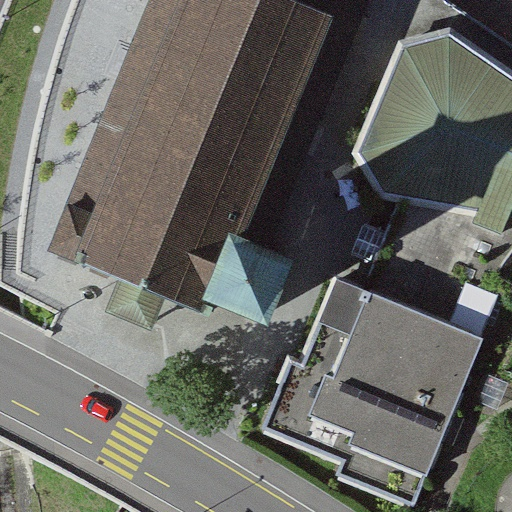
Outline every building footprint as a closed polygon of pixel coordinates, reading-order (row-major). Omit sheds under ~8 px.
[(152,0),(127,63),(51,251),(119,278),(144,288),(166,297),(209,314),(217,297),(265,317),(289,260),(265,250),(368,0),(152,0)] [(511,44),(446,0),(422,0),(359,153),(382,194),(401,198),(511,217),(511,44)] [(374,263),(362,290),(484,339),(500,293),(488,284),(511,252),(511,217),(401,198),(387,231),(377,227),(370,244),(364,258),(374,263)] [(166,297),(119,278),(105,312),(151,331),(166,297)] [(362,290),(337,280),(302,364),(290,360),(262,428),(342,461),(336,474),(414,506),(447,426),(484,339),(362,290)]
